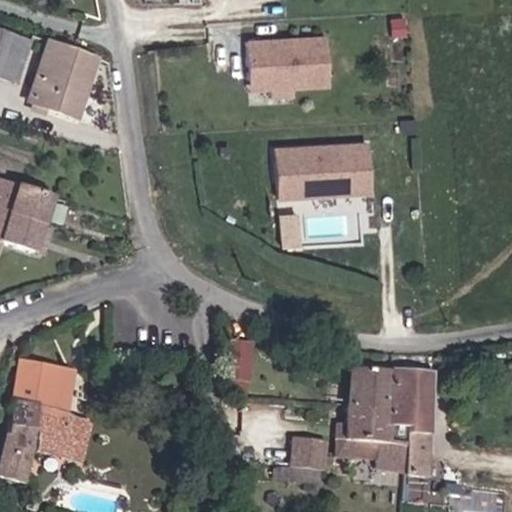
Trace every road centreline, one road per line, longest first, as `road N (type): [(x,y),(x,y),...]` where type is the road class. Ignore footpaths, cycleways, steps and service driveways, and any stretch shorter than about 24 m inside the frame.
road 1 (unclassified): [(511,328),(424,344),(348,341),(209,289)]
road 2 (unclassified): [(169,264),(149,235),(112,0)]
road 3 (unclassified): [(209,289),(203,511)]
road 4 (residential): [(169,264),(53,309),(0,314)]
